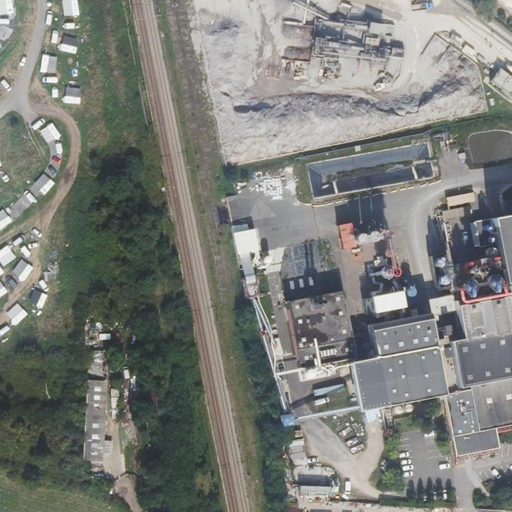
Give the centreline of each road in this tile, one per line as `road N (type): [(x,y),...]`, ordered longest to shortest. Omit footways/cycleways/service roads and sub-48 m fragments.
road 1 (track): [(134,511),(109,426),(110,355)]
road 2 (track): [(127,488),(0,462)]
